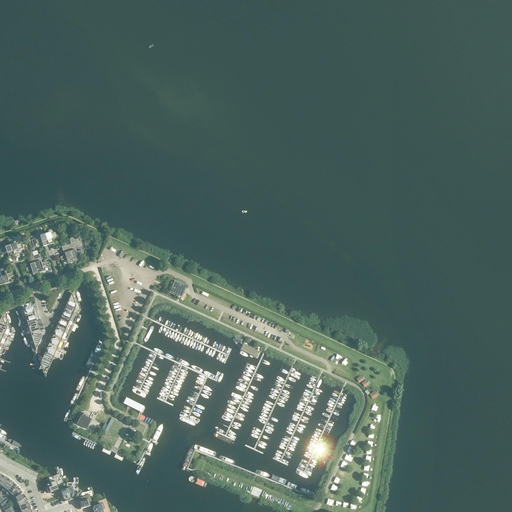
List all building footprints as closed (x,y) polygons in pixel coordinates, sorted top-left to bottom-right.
[(48,245),(53,244),(54,243),(52,239),(58,238),(56,232),(53,233),(53,232),(52,232),(52,231),(51,230),(50,230),(49,231),(48,232),(48,233),(45,234),(48,245)] [(42,243),(43,247),(48,245),(45,234),(42,235),(42,234),(41,234),(40,234),(39,234),(38,234),(38,235),(38,236),(38,237),(38,238),(35,239),(31,240),(33,247),(34,247),(34,248),(35,248),(36,248),(36,247),(36,246),(36,245),(37,244),(42,243)] [(71,244),(68,245),(73,262),(79,261),(77,257),(78,257),(79,256),(80,255),(81,255),(81,254),(82,254),(83,254),(83,253),(83,252),(83,251),(82,251),(81,251),(76,252),(74,248),(77,247),(78,247),(79,246),(80,245),(81,245),(79,238),(74,240),(74,239),(73,238),(72,238),(71,238),(71,239),(70,239),(70,240),(70,241),(71,244)] [(13,245),(10,245),(14,256),(19,254),(18,250),(23,249),(21,243),(18,244),(18,243),(17,242),(16,241),(15,241),(15,242),(14,242),(13,243),(13,244),(13,245)] [(7,254),(9,258),(10,257),(14,256),(10,245),(7,246),(7,245),(6,245),(5,245),(4,245),(3,246),(3,247),(3,248),(3,249),(0,250),(0,253),(1,253),(2,255),(7,254)] [(73,262),(68,245),(62,247),(64,254),(65,254),(65,256),(60,257),(61,261),(62,260),(63,261),(63,260),(64,260),(65,261),(66,261),(67,261),(68,264),(73,262)] [(33,256),(38,273),(44,272),(43,268),(44,268),(45,267),(45,266),(46,266),(47,265),(46,262),(41,263),(40,261),(41,261),(39,254),(33,256)] [(33,275),(38,273),(33,256),(27,258),(29,265),(30,265),(31,267),(25,268),(26,272),(28,271),(28,272),(29,271),(30,272),(31,272),(32,272),(33,275)] [(4,265),(0,266),(0,273),(4,285),(9,283),(8,280),(9,279),(10,278),(10,277),(11,277),(13,276),(11,273),(6,275),(6,273),(7,272),(4,265)] [(175,280),(169,292),(179,296),(184,285),(175,280)] [(67,307),(66,309),(74,313),(76,307),(78,304),(75,302),(72,294),(72,293),(66,306),(67,307)] [(31,306),(30,304),(30,303),(19,307),(21,310),(23,309),(25,315),(33,313),(34,312),(32,306),(31,306)] [(76,314),(74,313),(66,309),(65,312),(64,311),(61,318),(62,318),(70,322),(70,321),(72,316),(75,317),(76,314)] [(34,315),(33,313),(25,315),(22,316),(23,319),(26,318),(28,324),(36,322),(37,322),(35,315),(34,315)] [(0,333),(4,335),(7,329),(8,326),(5,325),(2,316),(0,320),(0,333)] [(72,322),(70,321),(70,322),(62,318),(61,321),(60,320),(57,326),(58,327),(66,330),(68,325),(71,326),(72,322)] [(39,331),(40,331),(38,324),(37,324),(36,322),(28,324),(25,325),(26,328),(29,327),(31,333),(39,331)] [(67,334),(68,331),(66,330),(58,327),(57,329),(56,329),(53,335),(54,336),(62,339),(64,333),(67,334)] [(40,334),(39,331),(31,333),(28,334),(29,337),(32,337),(35,346),(38,345),(42,337),(41,333),(40,334)] [(49,344),(50,344),(58,348),(60,342),(63,343),(64,340),(62,339),(54,336),(53,338),(52,338),(49,344)] [(243,343),(240,350),(257,358),(260,351),(243,343)] [(48,346),(45,353),(46,353),(54,357),(57,351),(59,352),(60,349),(58,348),(50,344),(49,347),(48,346)] [(42,362),(41,366),(39,370),(48,367),(49,365),(50,365),(50,366),(54,357),(46,353),(45,356),(44,355),(43,357),(41,362),(42,362)] [(144,407),(126,398),(123,403),(141,412),(144,407)] [(92,419),(90,419),(85,416),(84,417),(83,417),(82,416),(81,416),(77,424),(78,425),(87,429),(87,428),(89,426),(92,419)] [(9,480),(10,480),(10,479),(5,477),(4,477),(0,484),(0,485),(4,488),(9,480)] [(4,488),(8,491),(14,484),(15,483),(10,480),(9,480),(4,488)] [(58,487),(57,485),(56,481),(51,483),(50,483),(45,485),(48,494),(59,490),(58,487)] [(14,484),(8,491),(11,495),(19,488),(19,487),(14,484)] [(258,497),(261,489),(248,485),(247,489),(250,490),(249,494),(258,497)] [(19,488),(11,495),(14,499),(22,493),(23,492),(19,488)] [(64,502),(73,500),(72,495),(72,492),(72,489),(67,489),(62,489),(62,490),(61,491),(62,496),(63,495),(64,497),(63,497),(64,502)] [(22,493),(14,499),(17,503),(26,498),(27,497),(22,493)] [(356,496),(352,500),(356,504),(360,500),(356,496)] [(26,498),(17,503),(19,507),(28,503),(28,504),(29,503),(26,498)] [(79,510),(91,506),(88,498),(77,501),(79,510)] [(103,511),(103,510),(101,504),(100,505),(99,502),(93,504),(94,507),(92,507),(94,511),(103,511)] [(28,503),(19,507),(21,511),(30,509),(32,509),(28,504),(28,503)]
